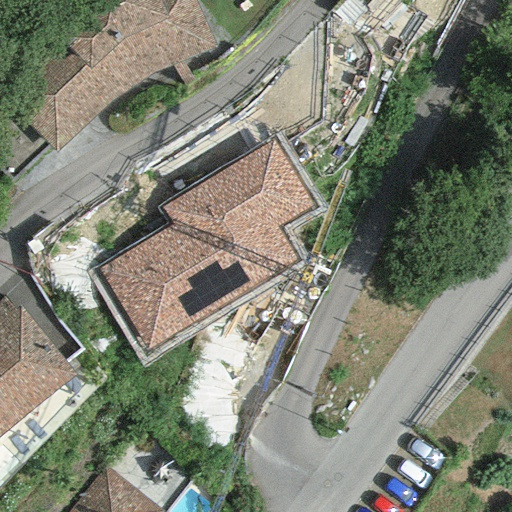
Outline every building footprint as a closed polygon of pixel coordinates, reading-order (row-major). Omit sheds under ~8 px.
[(73,0),(84,26),(6,98),(57,148),(143,75),(210,47),(189,0),(73,0)] [(357,33),(337,13),(290,60),(298,81),(319,84),(360,48),(357,33)] [(331,135),(296,90),(268,104),(258,103),(234,144),(204,240),(251,258),(278,224),(296,223),(303,208),(310,162),(331,135)] [(14,317),(3,303),(0,306),(0,430),(69,375),(19,312),(14,317)] [(159,511),(113,471),(77,511),(159,511)]
